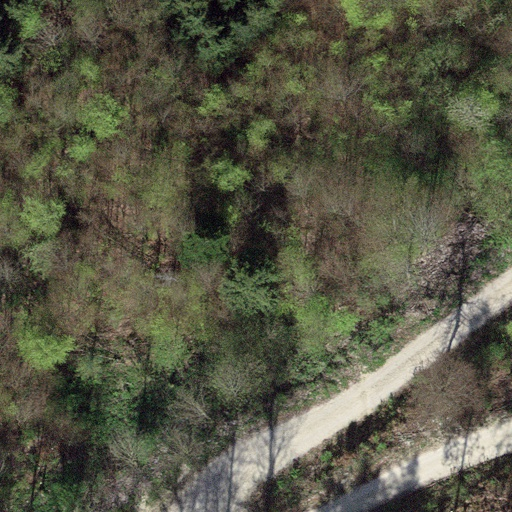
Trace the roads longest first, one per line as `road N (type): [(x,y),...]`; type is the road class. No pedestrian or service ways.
road 1 (track): [(511,287),(362,396),(251,463),(211,496),(205,511)]
road 2 (track): [(339,511),(511,435)]
